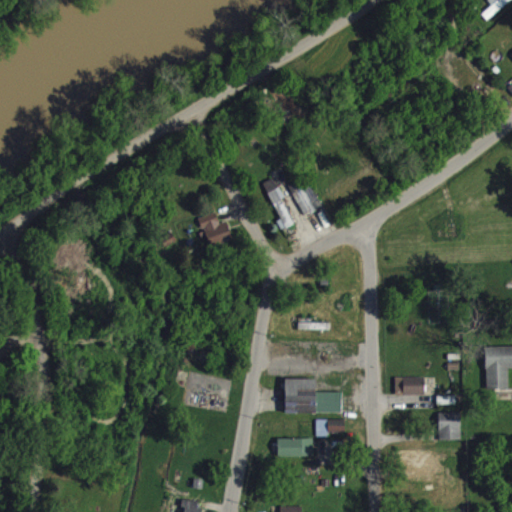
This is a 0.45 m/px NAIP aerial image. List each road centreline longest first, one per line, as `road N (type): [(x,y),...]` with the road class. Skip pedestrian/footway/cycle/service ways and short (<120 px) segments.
road 1 (residential): [(0,235),(367,0)]
road 2 (residential): [(190,114),(275,274),(233,511)]
road 3 (residential): [(372,220),(379,511)]
road 4 (residential): [(2,234),(36,331),(46,410),(32,511)]
road 5 (residential): [(275,274),(372,220),(511,123)]
